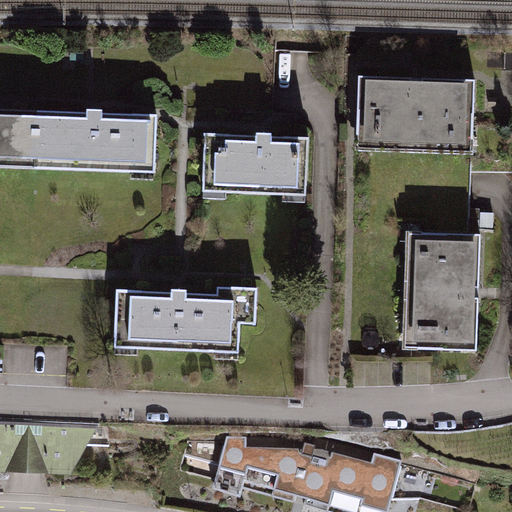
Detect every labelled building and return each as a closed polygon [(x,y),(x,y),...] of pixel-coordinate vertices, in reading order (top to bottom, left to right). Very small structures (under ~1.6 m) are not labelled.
[(360,79),(358,142),(474,146),(476,83),(360,79)] [(159,119),(0,113),(0,172),(157,178),(159,119)] [(309,141),(208,138),(206,204),(308,207),(309,141)] [(481,240),(416,239),(414,361),(479,362),(481,240)] [(218,298),(118,296),(116,362),(240,365),(241,337),(259,337),(261,291),(218,289),(218,298)] [(102,426),(0,425),(0,482),(71,483),(102,426)] [(252,440),(234,441),(228,466),(221,489),(246,497),(316,511),(394,511),(408,463),(379,457),(378,466),(321,454),(322,446),(311,444),(309,452),(253,450),(252,440)]
